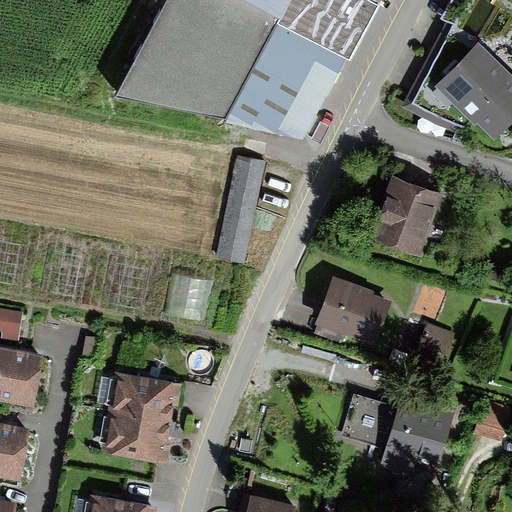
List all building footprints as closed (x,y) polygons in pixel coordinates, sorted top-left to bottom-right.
[(283,3),(276,0),(164,0),(117,86),(228,108),(224,115),(302,127),(346,47),(279,10),(283,3)] [(511,73),(479,41),(447,22),(432,50),(421,72),(403,106),(463,135),(470,121),(475,125),(477,123),(494,141),(511,121),(511,73)] [(264,160),(235,155),(216,257),(245,262),(264,160)] [(393,172),(369,239),(423,258),(433,230),(446,191),(393,172)] [(366,289),(332,277),(316,323),(376,344),(390,302),(372,296),(374,292),(366,289)] [(1,342),(18,344),(23,309),(0,305),(0,328),(3,329),(1,342)] [(456,332),(426,322),(418,347),(448,357),(456,332)] [(0,396),(36,401),(43,348),(18,344),(1,342),(0,341),(0,396)] [(183,379),(119,367),(117,377),(110,375),(105,402),(112,403),(110,413),(104,412),(99,438),(101,438),(99,448),(168,461),(173,435),(168,434),(174,401),(179,402),(183,379)] [(375,446),(386,403),(354,394),(342,438),(375,446)] [(403,396),(381,462),(411,472),(416,456),(437,462),(453,412),(429,404),(403,396)] [(473,428),(500,439),(511,409),(484,399),(473,428)] [(0,470),(21,474),(30,422),(0,417),(0,470)] [(94,491),(90,511),(144,511),(147,500),(94,491)] [(0,511),(12,511),(15,496),(0,493),(0,511)] [(294,511),(296,506),(251,495),(246,511),(294,511)]
